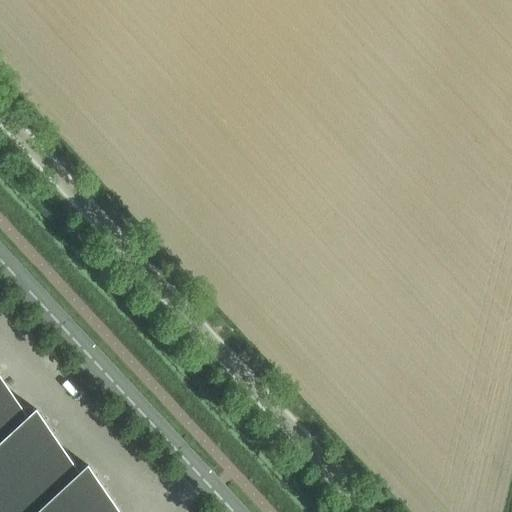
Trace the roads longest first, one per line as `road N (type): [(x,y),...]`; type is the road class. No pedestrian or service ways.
road 1 (unclassified): [(365,511),(0,112)]
road 2 (unclassified): [(0,258),(232,511)]
